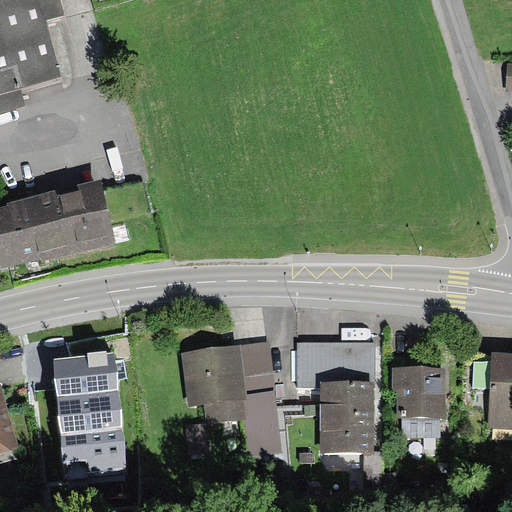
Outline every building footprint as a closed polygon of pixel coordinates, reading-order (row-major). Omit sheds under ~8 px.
[(59,0),(0,0),(0,96),(60,80),(45,27),(65,21),(59,0)] [(102,182),(0,209),(0,251),(5,271),(118,242),(102,182)] [(269,341),(182,353),(190,406),(205,404),(208,424),(246,418),(251,457),(284,452),(269,341)] [(374,343),(298,343),(299,385),(322,385),(322,451),(375,451),(374,343)] [(112,352),(55,359),(68,474),(125,467),(112,352)] [(511,355),(492,354),(488,431),(511,432),(511,355)] [(446,368),(393,368),(393,390),(397,390),(397,417),(403,417),(403,437),(440,437),(440,418),(446,418),(446,368)] [(0,383),(0,462),(17,458),(14,449),(19,447),(0,383)] [(209,424),(189,427),(193,457),(213,454),(209,424)]
